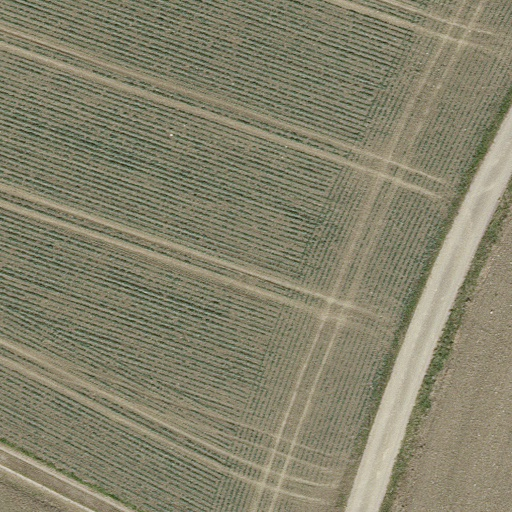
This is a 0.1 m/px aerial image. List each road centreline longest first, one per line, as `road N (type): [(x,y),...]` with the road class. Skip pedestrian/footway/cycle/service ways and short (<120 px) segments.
road 1 (residential): [(364,511),(421,340),(511,140)]
road 2 (track): [(109,511),(0,457)]
